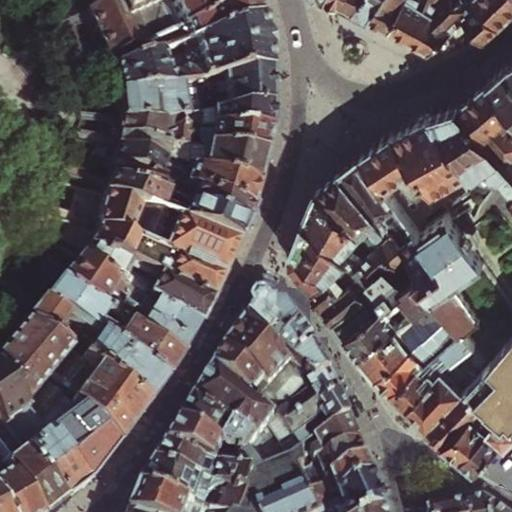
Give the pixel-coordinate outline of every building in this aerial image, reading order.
[(247,0),(181,0),(168,6),(165,0),(121,0),(116,3),(138,49),(248,2),(247,0)] [(347,0),(365,9),(370,11),(376,0),(347,0)] [(376,0),(370,11),(383,19),(391,23),(402,0),(376,0)] [(402,0),(391,23),(412,34),(428,42),(463,11),(475,0),(402,0)] [(511,0),(475,0),(463,11),(483,34),(498,21),(509,13),(511,9),(511,0)] [(107,74),(255,22),(253,15),(248,2),(138,49),(104,63),(107,74)] [(104,63),(138,49),(116,3),(84,18),(104,63)] [(266,65),(265,52),(260,36),(255,22),(107,74),(114,95),(179,88),(196,86),(266,78),(266,65)] [(511,55),(510,57),(492,72),(487,76),(511,100),(511,55)] [(483,80),(478,84),(506,112),(511,107),(511,100),(487,76),(483,80)] [(194,118),(266,111),(266,101),(266,83),(266,78),(196,86),(199,110),(194,111),(194,118)] [(463,97),(458,101),(511,161),(511,117),(506,112),(478,84),(472,89),(463,97)] [(173,118),(183,118),(179,88),(114,95),(116,120),(157,118),(173,118)] [(446,105),(430,111),(469,166),(473,173),(511,193),(511,161),(458,101),(446,105)] [(173,129),(266,136),(267,133),(266,126),(266,111),(194,118),(183,118),(173,118),(173,129)] [(511,252),(456,176),(469,166),(430,111),(424,114),(392,129),(391,128),(376,140),(362,151),(439,264),(430,273),(442,286),(452,280),(476,315),(462,327),(472,340),(486,361),(427,423),(436,431),(444,438),(485,394),(499,408),(490,419),(503,432),(511,423),(511,252)] [(116,120),(114,140),(154,147),(155,138),(173,129),(173,118),(157,118),(116,120)] [(165,151),(260,160),(261,157),(263,148),(266,136),(173,129),(155,138),(154,147),(153,150),(165,151)] [(112,153),(161,167),(165,151),(153,150),(154,147),(114,140),(112,153)] [(161,167),(252,192),(256,174),(260,160),(165,151),(161,167)] [(439,264),(362,151),(354,157),(340,167),(409,255),(419,269),(414,274),(421,282),(430,273),(439,264)] [(112,153),(110,171),(158,185),(161,167),(112,153)] [(172,190),(246,214),(249,202),(252,192),(161,167),(158,185),(172,190)] [(409,255),(340,167),(330,175),(318,184),(396,266),(409,255)] [(110,171),(108,185),(160,203),(166,205),(172,190),(158,185),(110,171)] [(396,266),(318,184),(311,199),(305,213),(375,276),(385,267),(390,271),(396,266)] [(108,185),(101,197),(153,218),(160,203),(108,185)] [(166,205),(241,231),(244,220),(246,214),(172,190),(166,205)] [(101,197),(96,225),(216,282),(224,265),(232,249),(153,218),(101,197)] [(153,218),(232,249),(237,240),(241,231),(166,205),(160,203),(153,218)] [(375,276),(305,213),(298,229),(293,242),(328,275),(341,290),(361,274),(376,288),(382,294),(398,279),(390,271),(385,267),(375,276)] [(216,282),(96,225),(95,234),(84,249),(204,308),(210,295),(216,282)] [(328,275),(293,242),(290,249),(292,260),(311,285),(309,287),(311,289),(328,275)] [(204,308),(84,249),(75,262),(114,290),(129,302),(192,334),(198,322),(204,308)] [(34,269),(20,257),(5,274),(38,305),(40,307),(108,353),(109,352),(160,386),(166,376),(172,366),(54,287),(34,269)] [(75,262),(54,287),(172,366),(177,358),(182,350),(143,326),(138,333),(126,324),(130,317),(107,302),(114,290),(75,262)] [(402,319),(361,350),(369,360),(378,370),(413,339),(428,353),(460,324),(462,327),(476,315),(452,280),(442,286),(430,273),(421,282),(433,295),(418,306),(402,319)] [(341,290),(324,305),(326,308),(332,315),(335,319),(376,288),(361,274),(341,290)] [(398,279),(382,294),(389,300),(388,301),(397,313),(411,298),(418,306),(433,295),(421,282),(414,274),(403,283),(398,279)] [(328,275),(311,289),(317,297),(324,305),(341,290),(328,275)] [(376,288),(335,319),(340,325),(346,332),(388,301),(389,300),(382,294),(376,288)] [(114,290),(107,302),(130,317),(143,326),(182,350),(187,342),(192,334),(129,302),(114,290)] [(388,301),(346,332),(355,342),(361,350),(402,319),(397,313),(388,301)] [(40,307),(38,305),(25,329),(78,365),(138,414),(148,402),(160,386),(109,352),(108,353),(40,307)] [(25,329),(0,312),(0,386),(32,429),(55,400),(67,412),(109,453),(116,444),(133,421),(138,414),(78,365),(25,329)] [(260,316),(258,316),(248,332),(278,359),(284,351),(277,344),(280,340),(275,334),(276,316),(260,316)] [(291,321),(287,317),(276,316),(275,334),(280,340),(277,344),(284,351),(299,332),(291,321)] [(428,353),(392,386),(399,394),(407,402),(440,366),(472,340),(462,327),(460,324),(428,353)] [(248,332),(246,330),(235,347),(218,375),(303,456),(326,440),(320,427),(326,423),(321,415),(309,396),(314,392),(293,373),(278,359),(248,332)] [(278,359),(293,373),(315,353),(307,343),(299,332),(284,351),(278,359)] [(428,353),(413,339),(378,370),(385,378),(392,386),(428,353)] [(440,366),(407,402),(417,413),(427,423),(486,361),(472,340),(440,366)] [(293,373),(314,392),(330,381),(322,367),(315,353),(293,373)] [(232,478),(252,486),(245,500),(240,511),(265,511),(303,495),(305,494),(296,474),(303,472),(303,456),(218,375),(206,393),(197,408),(234,435),(224,452),(239,460),(232,478)] [(309,396),(321,415),(341,404),(335,393),(330,381),(314,392),(309,396)] [(0,386),(0,435),(59,507),(70,499),(83,489),(87,483),(100,466),(109,453),(67,412),(40,440),(32,429),(0,386)] [(471,460),(476,464),(503,432),(490,419),(499,408),(485,394),(444,438),(454,446),(461,451),(471,460)] [(67,412),(55,400),(32,429),(40,440),(67,412)] [(320,427),(326,440),(349,425),(345,414),(341,404),(321,415),(326,423),(320,427)] [(190,419),(183,430),(224,452),(234,435),(197,408),(190,419)] [(303,456),(303,472),(307,470),(315,466),(358,447),(354,437),(349,425),(326,440),(303,456)] [(177,441),(170,452),(232,478),(239,460),(224,452),(183,430),(177,441)] [(0,474),(24,511),(52,511),(59,507),(0,435),(0,474)] [(315,466),(323,486),(366,467),(362,456),(358,447),(315,466)] [(165,460),(159,469),(245,500),(252,486),(232,478),(170,452),(165,460)] [(303,495),(310,511),(333,511),(332,508),(339,505),(337,500),(373,484),(370,477),(366,467),(323,486),(316,490),(305,494),(303,495)] [(151,481),(142,496),(189,511),(240,511),(245,500),(159,469),(151,481)] [(296,474),(305,494),(316,490),(307,470),(303,472),(296,474)] [(0,511),(24,511),(0,474),(0,511)] [(383,511),(383,510),(379,500),(375,491),(373,484),(337,500),(339,505),(332,508),(333,511),(383,511)] [(310,511),(303,495),(265,511),(310,511)] [(137,509),(135,511),(189,511),(142,496),(137,509)]
